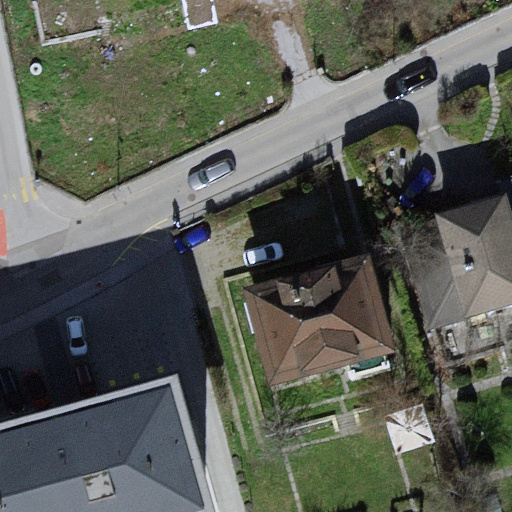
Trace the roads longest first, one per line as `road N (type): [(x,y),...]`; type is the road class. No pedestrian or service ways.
road 1 (residential): [(511,37),(144,209),(25,275)]
road 2 (residential): [(25,275),(0,147)]
